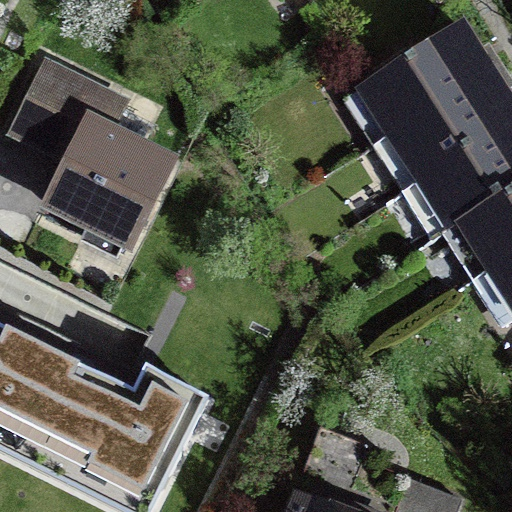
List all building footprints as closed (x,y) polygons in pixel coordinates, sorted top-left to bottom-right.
[(361,90),(391,137),(490,73),(459,26),(361,90)] [(117,125),(130,98),(45,57),(7,135),(62,161),(40,206),(86,228),(134,252),(180,156),(117,125)] [(511,108),(490,73),(391,137),(421,183),(511,125),(511,108)] [(451,230),(461,224),(511,190),(511,125),(421,183),(451,230)] [(511,190),(461,224),(491,270),(511,256),(511,190)] [(134,252),(86,228),(83,235),(40,214),(23,249),(114,292),(134,252)] [(511,303),(511,256),(491,270),(511,303)] [(109,339),(149,358),(171,312),(132,293),(109,339)] [(132,396),(0,329),(0,454),(115,511),(152,511),(208,401),(145,370),(132,396)] [(417,511),(427,489),(381,470),(386,457),(319,431),(294,494),(307,499),(302,511),(297,511),(290,509),(288,511),(417,511)] [(455,511),(460,502),(427,489),(417,511),(455,511)]
